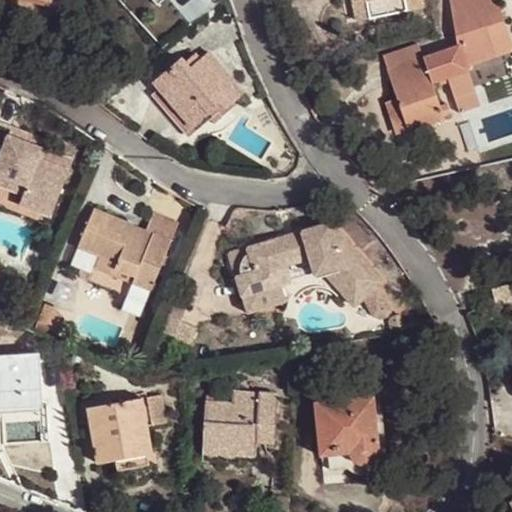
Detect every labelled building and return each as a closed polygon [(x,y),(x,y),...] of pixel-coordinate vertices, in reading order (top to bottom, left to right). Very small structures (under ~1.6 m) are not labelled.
[(51,2),(44,0),(0,0),(0,4),(55,18),(59,4),(51,2)] [(369,18),(422,7),(420,0),(351,0),(352,4),(365,1),(369,18)] [(468,71),(467,66),(495,57),(486,28),(505,22),(497,0),(493,1),(454,14),(460,46),(444,52),(451,77),(468,71)] [(493,1),(492,0),(451,0),(454,14),(493,1)] [(369,18),(365,1),(352,4),(356,21),(369,18)] [(420,44),(383,56),(388,70),(424,58),(420,44)] [(182,58),(155,82),(160,88),(155,93),(189,130),(222,101),(227,107),(245,91),(210,51),(201,59),(191,68),(186,62),(182,58)] [(444,52),(424,58),(388,70),(397,98),(408,131),(444,119),(432,83),(451,77),(444,52)] [(196,53),(186,62),(191,68),(201,59),(196,53)] [(505,70),(487,77),(493,96),(511,89),(505,70)] [(487,77),(467,83),(475,107),(494,100),(493,96),(487,77)] [(399,134),(408,131),(397,98),(388,101),(399,134)] [(10,128),(8,136),(42,149),(45,142),(10,128)] [(8,136),(0,155),(0,206),(47,225),(68,170),(59,167),(63,157),(42,149),(8,136)] [(72,161),(63,157),(59,167),(68,170),(72,161)] [(178,223),(153,213),(146,231),(148,232),(146,236),(131,230),(132,225),(95,210),(80,246),(100,254),(118,261),(114,269),(136,278),(134,284),(150,290),(178,223)] [(383,281),(343,235),(329,223),(229,253),(246,313),(288,301),(283,285),(280,275),(284,256),(309,248),(323,262),(326,273),(338,269),(363,298),(364,297),(383,281)] [(148,232),(146,231),(132,225),(131,230),(146,236),(148,232)] [(309,248),(284,256),(280,275),(283,285),(292,283),(287,265),(311,258),(317,275),(326,273),(323,262),(309,248)] [(100,254),(95,267),(134,284),(136,278),(114,269),(118,261),(100,254)] [(354,306),(363,298),(338,269),(326,273),(354,306)] [(377,313),(394,307),(383,281),(364,297),(377,313)] [(0,403),(42,402),(39,356),(2,358),(2,372),(0,371),(0,403)] [(205,403),(203,460),(240,461),(241,453),(257,454),(258,433),(275,434),(277,392),(232,390),(232,404),(205,403)] [(143,427),(167,423),(162,395),(88,409),(99,464),(118,461),(137,457),(131,429),(143,427)] [(379,450),(375,411),(374,396),(316,402),(322,455),(330,454),(330,457),(350,455),(351,456),(353,459),(355,462),(359,464),(362,465),(366,465),(370,464),(373,462),(376,459),(378,456),(379,453),(379,450)] [(332,472),(352,470),(355,472),(361,473),(367,473),(373,472),(378,469),(382,465),(386,460),(388,454),(388,448),(384,410),(375,411),(379,450),(379,453),(378,456),(376,459),(373,462),(370,464),(366,465),(362,465),(359,464),(355,462),(353,459),(351,456),(350,455),(330,457),(332,472)] [(143,427),(131,429),(137,457),(118,461),(119,471),(150,465),(143,427)]
